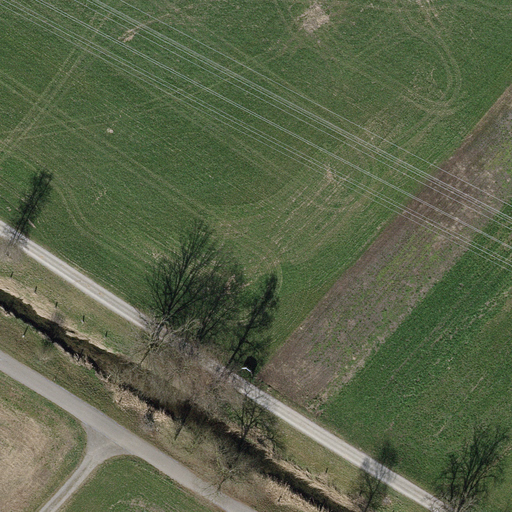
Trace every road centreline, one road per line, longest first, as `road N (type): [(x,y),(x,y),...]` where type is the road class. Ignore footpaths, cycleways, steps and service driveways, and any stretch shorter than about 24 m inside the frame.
road 1 (track): [(0,229),(201,366),(445,511)]
road 2 (track): [(244,511),(0,356)]
